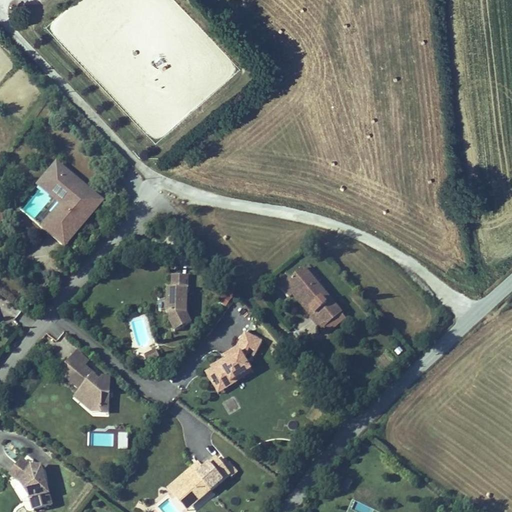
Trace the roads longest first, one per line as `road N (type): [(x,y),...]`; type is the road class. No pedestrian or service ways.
road 1 (track): [(471,320),(435,282),(355,230),(148,186)]
road 2 (tertiary): [(511,283),(330,450),(284,511)]
road 3 (unclassified): [(0,18),(144,174),(141,213)]
road 4 (residential): [(141,213),(50,315)]
road 5 (unclassified): [(50,315),(162,391)]
